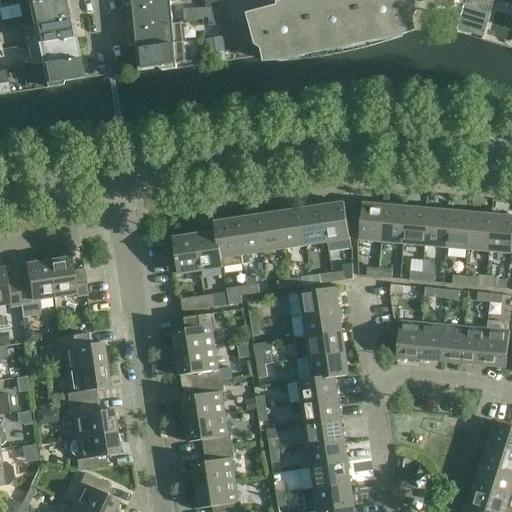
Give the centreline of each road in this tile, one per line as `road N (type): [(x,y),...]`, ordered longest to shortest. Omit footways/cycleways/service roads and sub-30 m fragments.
road 1 (tertiary): [(115,174),(382,139),(511,150)]
road 2 (residential): [(163,511),(124,233)]
road 3 (residential): [(371,373),(511,388)]
road 4 (residential): [(391,511),(371,373)]
road 5 (residential): [(0,247),(124,233)]
